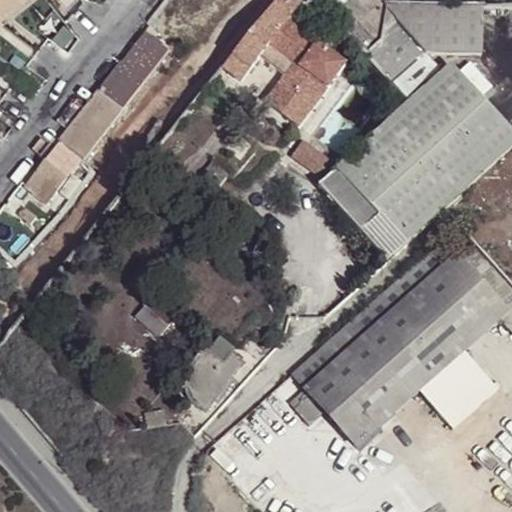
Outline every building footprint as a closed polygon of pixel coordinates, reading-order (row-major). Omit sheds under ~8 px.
[(0,17),(21,0),(6,0),(0,5),(0,17)] [(375,0),(349,0),(344,5),(337,4),(326,16),(368,63),(407,107),(444,73),(429,58),(481,57),(482,10),(447,9),(387,8),(382,7),(375,0)] [(274,1),(230,56),(249,69),(257,60),(269,47),(287,23),(303,2),(274,1)] [(315,47),(287,23),(269,47),(292,66),(298,70),(315,47)] [(81,161),(154,65),(166,49),(142,28),(56,139),(81,161)] [(292,66),(269,47),(257,60),(282,79),(292,66)] [(343,69),(315,47),(298,70),(324,93),(343,69)] [(230,56),(220,69),(239,82),(249,69),(230,56)] [(324,93),(298,70),(292,66),(282,79),(262,104),(295,130),(324,93)] [(384,263),(508,153),(511,149),(511,135),(491,112),(481,101),(451,68),(444,73),(407,107),(337,170),(377,219),(359,235),(384,263)] [(491,91),(481,101),(491,112),(501,102),(491,91)] [(325,182),(337,170),(303,145),(294,158),(325,182)] [(63,180),(41,162),(22,187),(44,205),(63,180)] [(317,188),(359,235),(377,219),(337,170),(325,182),(317,188)] [(34,219),(20,207),(15,215),(28,225),(34,219)] [(511,291),(457,229),(441,243),(454,258),(505,317),(498,323),(511,337),(511,291)] [(454,258),(441,243),(290,377),(303,391),(454,258)] [(463,353),(498,323),(505,317),(454,258),(303,391),(287,405),(308,428),(324,414),(356,449),(418,395),(463,353)] [(191,400),(188,404),(203,417),(213,405),(216,407),(234,386),(231,383),(242,369),(226,357),(218,366),(203,353),(181,380),(188,385),(195,393),(191,400)] [(463,353),(418,395),(452,432),(495,391),(463,353)] [(182,390),(191,400),(195,393),(188,385),(182,390)]
